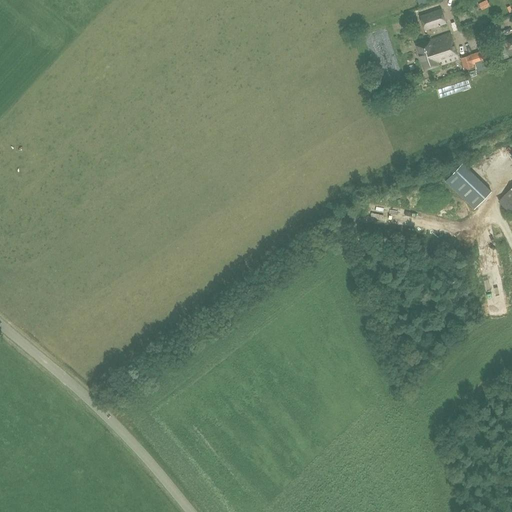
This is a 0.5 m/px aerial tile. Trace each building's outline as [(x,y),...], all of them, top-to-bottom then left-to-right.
[(481,4),(483,9),(493,6),(491,0),(481,4)] [(421,15),(425,29),(446,22),(441,9),(421,15)] [(463,27),(467,37),(476,33),(472,23),(463,27)] [(426,68),(458,58),(450,33),(418,43),(426,68)] [(493,47),(460,58),(465,71),(475,67),(474,64),(496,57),(493,47)] [(492,188),(463,161),(445,180),(474,207),(492,188)] [(511,185),(499,199),(511,210),(511,185)] [(459,236),(461,223),(454,222),(452,235),(459,236)] [(507,314),(498,248),(485,249),(495,316),(507,314)]
